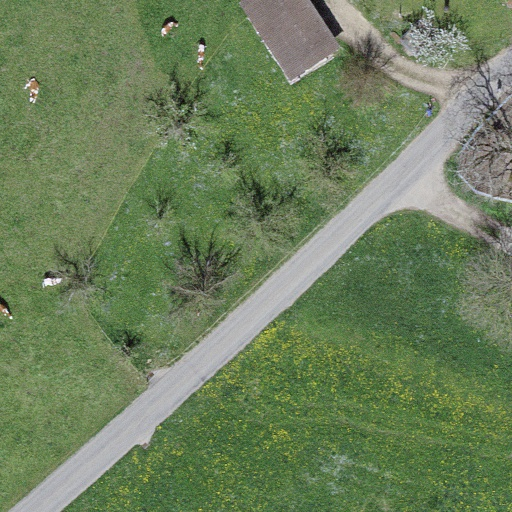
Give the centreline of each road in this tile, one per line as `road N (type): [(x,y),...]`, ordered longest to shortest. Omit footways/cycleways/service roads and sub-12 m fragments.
road 1 (unclassified): [(33,511),(511,71)]
road 2 (track): [(401,176),(511,243)]
